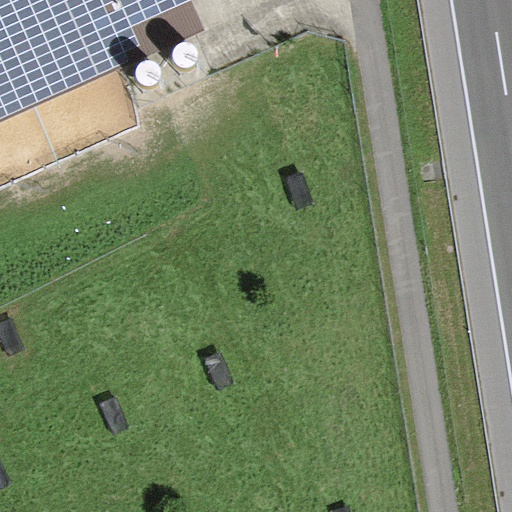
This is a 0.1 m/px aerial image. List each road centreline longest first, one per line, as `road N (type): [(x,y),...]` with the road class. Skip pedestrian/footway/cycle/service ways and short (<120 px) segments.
road 1 (track): [(444,511),(362,0)]
road 2 (motorway): [(490,0),(511,136)]
